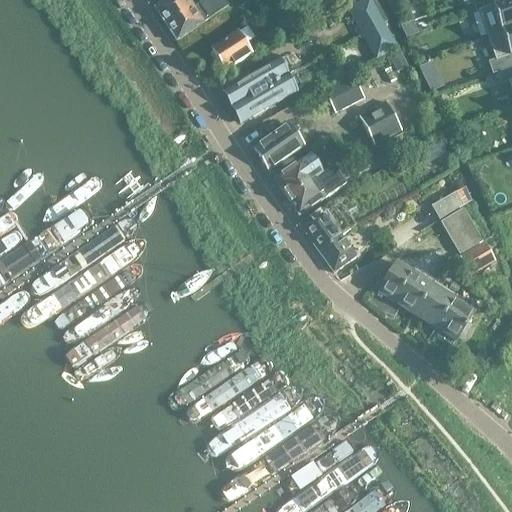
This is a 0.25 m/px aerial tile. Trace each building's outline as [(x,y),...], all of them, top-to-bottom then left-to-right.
[(165,27),(192,9),(185,0),(168,0),(154,10),(165,27)] [(500,32),(511,27),(511,0),(510,0),(502,3),(500,0),(475,0),(471,2),(475,14),(492,9),(500,32)] [(346,14),(375,66),(398,53),(369,2),(346,14)] [(176,43),(203,26),(192,9),(165,27),(176,43)] [(413,21),(402,25),(406,37),(418,33),(413,21)] [(511,27),(500,32),(508,56),(492,62),(496,74),(511,68),(511,27)] [(250,57),(245,49),(249,47),(246,42),(242,45),(236,35),(210,51),(225,73),(250,57)] [(388,62),(395,77),(406,71),(399,57),(388,62)] [(277,63),(229,88),(237,103),(250,96),(249,94),(254,92),(257,96),(262,93),(285,79),(277,63)] [(511,68),(496,74),(501,87),(511,82),(511,68)] [(257,98),(252,100),(252,99),(239,106),(247,120),(294,95),(285,79),(262,93),(257,96),(257,98)] [(361,98),(350,79),(323,94),(333,113),(361,98)] [(400,132),(385,105),(359,120),(373,147),(400,132)] [(268,172),(303,149),(288,127),(253,150),(268,172)] [(101,129),(43,160),(42,161),(41,163),(41,164),(41,165),(41,166),(42,168),(42,169),(43,169),(44,170),(46,171),(47,171),(48,171),(49,170),(106,140),(109,131),(101,129)] [(337,156),(330,142),(316,150),(324,164),(337,156)] [(419,158),(425,169),(445,157),(439,147),(419,158)] [(313,182),(300,163),(274,181),(286,199),(313,182)] [(298,218),(345,187),(333,168),(313,182),(286,199),(298,218)] [(37,178),(36,179),(6,203),(5,212),(16,211),(44,188),(45,187),(45,186),(46,184),(46,183),(45,182),(45,180),(44,179),(43,179),(42,178),(41,177),(39,177),(38,178),(37,178)] [(335,216),(359,201),(353,189),(328,205),(335,216)] [(462,210),(467,207),(458,191),(430,208),(440,224),(462,210)] [(76,208),(74,209),(0,261),(0,285),(85,228),(87,227),(88,226),(90,225),(91,223),(91,221),(92,220),(92,218),(92,216),(92,214),(91,213),(90,211),(89,210),(88,209),(86,208),(85,207),(83,206),(81,206),(79,206),(77,207),(76,208)] [(446,235),(469,222),(462,210),(440,224),(446,235)] [(339,236),(321,211),(300,226),(300,225),(298,226),(315,250),(323,244),(325,248),(333,243),(332,241),(339,236)] [(6,216),(4,216),(0,219),(0,237),(12,231),(13,230),(14,229),(15,228),(15,226),(16,225),(16,223),(15,222),(15,220),(14,219),(13,218),(12,217),(10,216),(9,216),(7,216),(6,216)] [(38,296),(40,295),(126,240),(128,238),(129,237),(131,235),(132,233),(133,231),(134,229),(135,227),(135,225),(135,223),(135,220),(133,220),(131,219),(129,219),(124,219),(122,219),(120,220),(118,221),(116,222),(31,282),(30,283),(30,284),(29,285),(29,287),(29,288),(29,290),(29,291),(30,293),(31,294),(32,295),(34,295),(35,296),(37,296),(38,296)] [(452,245),(475,232),(469,222),(446,235),(452,245)] [(14,232),(12,232),(0,239),(0,257),(20,245),(21,244),(21,243),(22,242),(22,240),(22,239),(22,237),(22,236),(21,235),(20,234),(19,233),(18,232),(16,232),(15,232),(14,232)] [(459,256),(481,243),(475,232),(452,245),(459,256)] [(355,259),(340,238),(339,236),(332,241),(333,243),(325,248),(323,244),(315,250),(333,274),(334,274),(334,273),(355,259)] [(32,326),(33,326),(136,259),(138,258),(140,257),(141,255),(143,253),(144,251),(145,249),(146,247),(147,244),(147,242),(147,240),(145,239),(142,239),(140,238),(137,238),(135,239),(132,239),(130,240),(127,241),(125,242),(25,309),(24,310),(23,311),(22,312),(21,314),(21,315),(21,317),(21,319),(21,320),(22,322),(23,323),(24,324),(25,325),(27,326),(28,326),(30,326),(32,326)] [(465,257),(476,271),(494,260),(485,245),(465,257)] [(136,262),(61,311),(60,313),(59,314),(59,315),(59,317),(59,318),(59,320),(60,321),(61,323),(62,324),(63,324),(65,325),(66,325),(68,325),(144,277),(145,275),(146,274),(147,272),(147,270),(148,268),(148,266),(148,264),(148,262),(146,262),(144,261),(142,261),(140,261),(138,261),(136,262)] [(413,317),(432,287),(396,264),(377,294),(413,317)] [(67,350),(68,349),(150,293),(151,282),(141,282),(60,333),(59,333),(57,334),(56,335),(55,337),(55,338),(54,340),(54,341),(54,343),(55,345),(55,346),(56,347),(58,349),(59,350),(60,350),(62,351),(64,351),(65,351),(67,350)] [(434,330),(453,301),(432,287),(413,317),(434,330)] [(0,322),(27,305),(28,304),(29,303),(30,302),(30,300),(30,298),(30,297),(29,295),(29,294),(28,293),(26,292),(25,291),(24,290),(22,290),(20,290),(19,290),(17,291),(0,301),(0,322)] [(455,344),(474,314),(453,301),(434,330),(455,344)] [(136,307),(135,308),(79,346),(74,359),(86,359),(144,319),(145,318),(145,317),(146,316),(146,314),(146,313),(146,312),(146,310),(145,309),(144,308),(143,307),(142,307),(140,306),(139,306),(137,307),(136,307)] [(143,324),(77,368),(76,369),(76,371),(76,372),(76,374),(76,375),(77,377),(77,378),(78,379),(80,380),(81,381),(82,381),(84,381),(85,381),(154,337),(155,336),(156,335),(156,333),(156,332),(156,330),(156,329),(155,327),(154,326),(153,325),(152,324),(151,323),(149,323),(148,323),(146,323),(145,323),(143,324)] [(262,355),(255,343),(189,387),(196,398),(262,355)] [(265,356),(263,356),(193,403),(192,404),(191,406),(191,407),(190,409),(190,411),(190,412),(191,414),(191,415),(192,417),(193,418),(195,419),(196,420),(198,420),(199,421),(201,421),(203,421),(272,372),(273,371),(274,370),(275,368),(275,367),(275,365),(274,363),(274,362),(273,360),(272,359),(271,358),(270,357),(268,357),(267,356),(265,356)] [(189,450),(192,450),(294,382),(296,380),(297,377),(297,374),(296,371),(294,368),(292,367),(289,366),(286,366),(283,367),(183,435),(181,438),(181,441),(181,444),(183,447),(185,449),(189,450)] [(226,453),(228,452),(229,451),(304,400),(306,398),(307,397),(308,395),(310,393),(310,391),(311,389),(311,387),(312,385),(310,384),(308,383),(306,383),(303,382),(301,382),(299,383),(297,383),(295,384),(293,385),(216,435),(215,436),(214,438),(213,439),(213,441),(212,443),(213,445),(213,446),(214,448),(215,449),(216,451),(217,452),(219,452),(221,453),(222,453),(224,453),(226,453)] [(237,471),(238,470),(322,416),(327,398),(310,399),(228,455),(227,456),(226,458),(226,459),(225,461),(226,463),(226,464),(227,466),(228,467),(229,469),(230,470),(232,470),(233,471),(235,471),(237,471)] [(315,426),(250,467),(248,468),(247,470),(246,471),(246,473),(247,475),(252,482),(253,483),(255,484),(257,484),(259,483),(261,482),(325,439),(327,437),(328,434),(328,431),(327,429),(325,426),(323,425),(320,424),(317,425),(315,426)] [(294,492),(348,455),(340,441),(287,478),(282,491),(294,492)] [(303,511),(374,462),(375,461),(376,460),(377,458),(377,457),(378,455),(378,454),(377,452),(377,450),(376,449),(375,447),(374,446),(372,445),(371,445),(369,444),(368,444),(366,444),(364,445),(363,445),(362,446),(279,508),(278,509),(277,510),(276,511),(275,511),(303,511)] [(340,511),(373,488),(374,487),(376,486),(377,484),(377,483),(378,481),(378,479),(377,478),(377,476),(376,475),(375,473),(374,472),(373,471),(371,470),(369,470),(368,470),(366,470),(364,471),(363,471),(305,511),(340,511)] [(376,511),(393,499),(394,498),(396,497),(396,495),(397,494),(397,492),(397,490),(397,488),(396,487),(396,485),(395,484),(393,483),(392,482),(390,481),(389,481),(387,480),(385,481),(384,481),(382,482),(380,483),(341,511),(376,511)] [(409,511),(411,511),(412,509),(413,507),(413,505),(414,503),(414,501),(414,499),(414,497),(413,495),(411,495),(408,495),(406,495),(403,496),(401,496),(396,498),(378,511),(409,511)]
